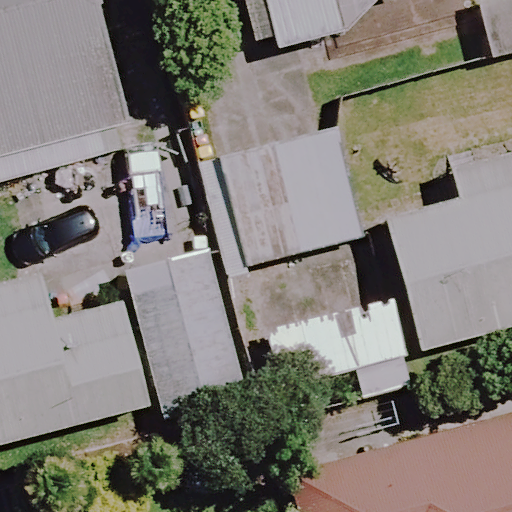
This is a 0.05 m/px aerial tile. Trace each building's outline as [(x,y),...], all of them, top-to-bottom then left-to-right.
[(0,0),(0,164),(116,133),(79,0),(0,0)] [(225,0),(242,64),(342,38),(338,23),(430,0),(225,0)] [(351,247),(322,138),(191,173),(220,281),(351,247)] [(511,332),(511,167),(445,186),(451,207),(374,227),(410,360),(511,332)] [(191,247),(116,266),(156,424),(231,405),(191,247)] [(41,333),(29,288),(0,295),(0,450),(130,416),(103,317),(41,333)] [(377,303),(254,333),(270,399),(393,369),(377,303)] [(511,511),(511,415),(277,479),(286,511),(511,511)]
